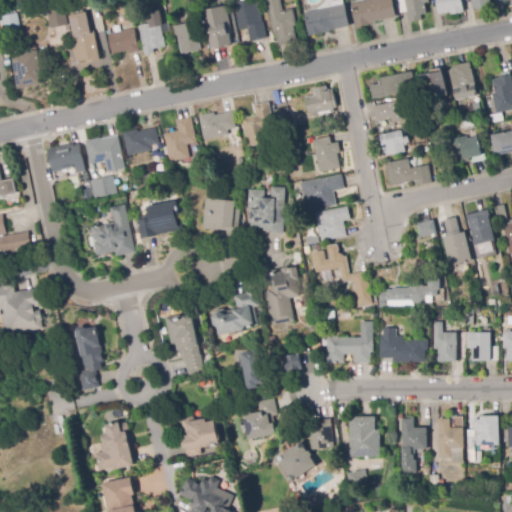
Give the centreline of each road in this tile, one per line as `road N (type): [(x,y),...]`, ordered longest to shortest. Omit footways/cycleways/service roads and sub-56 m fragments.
road 1 (residential): [(0,133),(511,28)]
road 2 (residential): [(31,127),(59,262),(72,284),(95,290),(195,270)]
road 3 (residential): [(166,472),(124,284)]
road 4 (residential): [(343,62),(382,250)]
road 5 (residential): [(335,392),(511,388)]
road 6 (residential): [(374,211),(511,182)]
